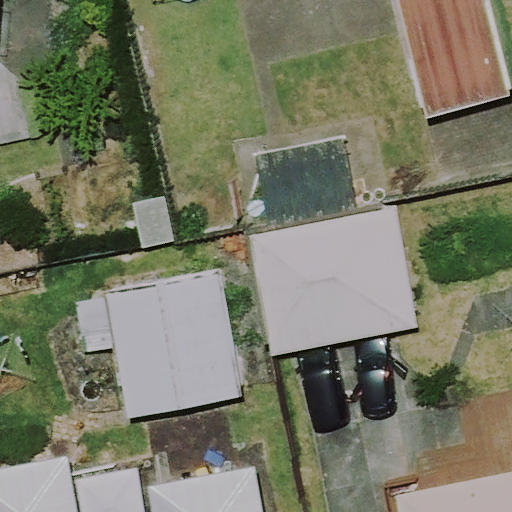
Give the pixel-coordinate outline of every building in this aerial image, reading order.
[(0,0),(0,53),(14,55),(19,0),(0,0)] [(511,81),(511,12),(509,0),(424,0),(448,97),(511,81)] [(432,314),(408,194),(268,222),(292,342),(432,314)] [(255,380),(232,262),(85,291),(95,342),(131,334),(145,403),(255,380)] [(150,511),(105,511),(91,437),(0,455),(0,485),(5,511),(290,511),(277,446),(171,467),(179,506),(150,511)] [(511,511),(511,456),(421,474),(427,511),(511,511)]
